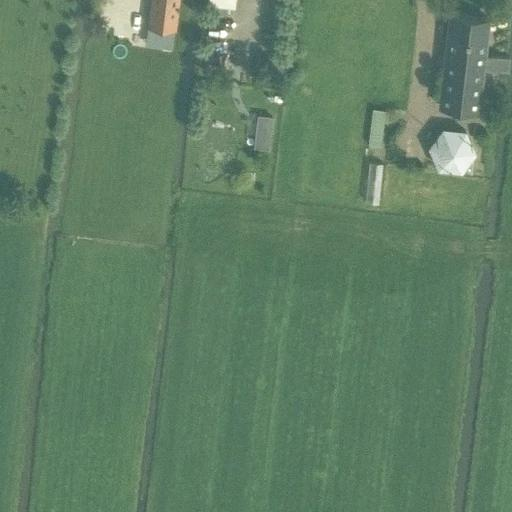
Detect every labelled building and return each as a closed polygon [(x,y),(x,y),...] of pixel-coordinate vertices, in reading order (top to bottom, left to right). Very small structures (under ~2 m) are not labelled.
[(173,50),(179,0),(149,0),(144,46),(173,50)] [(234,8),(235,0),(208,0),(208,5),(234,8)] [(485,53),(489,19),(449,14),(438,105),(478,110),(483,68),(507,71),(509,56),(485,53)] [(383,143),(385,107),(372,107),(371,142),(383,143)] [(268,148),(271,115),(256,113),(252,146),(268,148)] [(476,152),(465,129),(442,127),(428,147),(437,168),(461,171),(476,152)]
